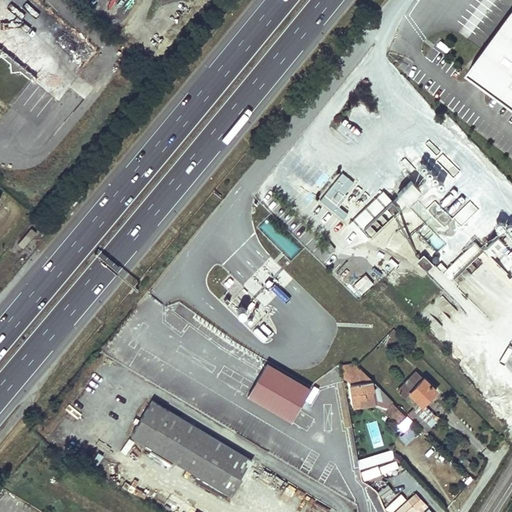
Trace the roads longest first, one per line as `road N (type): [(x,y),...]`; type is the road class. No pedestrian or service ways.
road 1 (motorway): [(0,394),(325,0)]
road 2 (motorway): [(281,0),(0,340)]
road 3 (unclassified): [(248,187),(400,0)]
